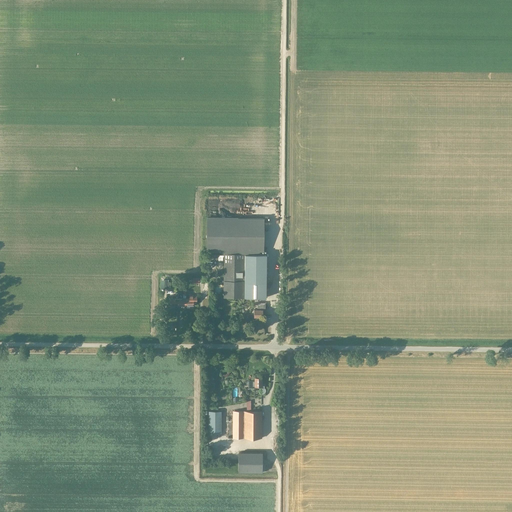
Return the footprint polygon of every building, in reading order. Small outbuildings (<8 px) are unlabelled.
[(261,251),(263,251),(263,218),(207,217),(207,250),(224,251),(224,254),(223,297),(243,297),(244,254),(261,255),(261,254),(261,251)] [(265,298),(266,255),(261,255),(244,254),(243,297),(265,298)] [(207,267),(213,267),(214,261),(223,261),(223,255),(207,255),(207,267)] [(189,298),(186,298),(186,306),(193,306),(193,303),(196,303),(197,295),(189,295),(189,298)] [(254,317),(262,317),(262,308),(265,308),(265,303),(257,303),(257,310),(254,310),(254,317)] [(265,389),(264,388),(264,384),(262,384),(262,377),(254,377),(254,381),(248,381),(248,388),(260,388),(260,389),(259,390),(259,391),(260,394),(262,394),(263,394),(265,393),(265,391),(265,390),(265,389)] [(221,433),(221,411),(208,411),(208,433),(221,433)] [(261,438),(261,411),(232,411),(232,438),(261,438)] [(234,453),(235,453),(235,449),(227,450),(228,461),(235,460),(234,453)] [(261,453),(239,452),(238,472),(264,472),(265,464),(261,464),(261,453)]
